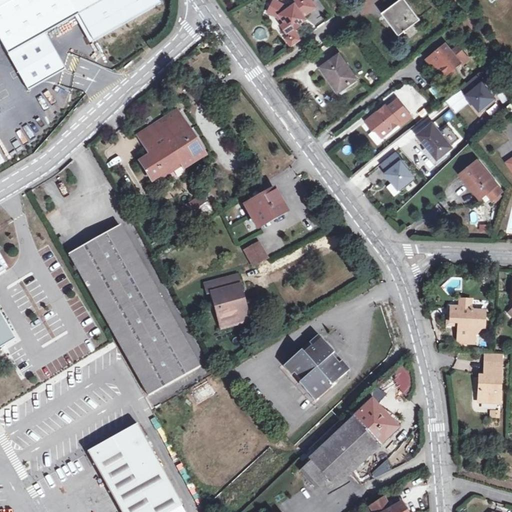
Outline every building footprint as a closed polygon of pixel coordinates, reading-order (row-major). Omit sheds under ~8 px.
[(0,0),(0,36),(10,55),(47,35),(75,19),(89,46),(163,4),(161,0),(0,0)] [(298,21),(305,16),(317,8),(311,0),(297,0),(288,7),(275,1),(270,13),(279,18),(281,16),(287,23),(284,25),(283,26),(288,33),(295,29),(296,28),(297,29),(302,25),(301,24),(298,21)] [(406,0),(402,0),(384,14),(400,35),(421,20),(406,0)] [(307,19),(305,16),(298,21),(301,24),(307,19)] [(288,33),(293,39),(299,35),(295,29),(288,33)] [(47,35),(10,55),(22,77),(30,92),(68,71),(59,55),(47,35)] [(293,39),(287,43),(291,49),(303,40),(299,35),(293,39)] [(447,44),(429,59),(434,66),(443,66),(448,73),(461,63),(463,64),(469,58),(460,46),(453,51),(447,44)] [(341,55),(322,68),(339,92),(358,79),(341,55)] [(434,66),(429,59),(426,61),(432,68),(434,66)] [(465,87),(471,94),(468,96),(483,113),(497,102),(490,93),(492,91),(486,83),(483,85),(477,77),(465,87)] [(411,112),(424,103),(411,83),(385,100),(388,104),(401,96),(411,112)] [(53,87),(51,94),(66,98),(68,91),(53,87)] [(456,112),(469,100),(462,92),(448,104),(456,112)] [(387,105),(367,121),(373,129),(376,129),(382,137),(410,115),(399,100),(389,108),(387,105)] [(180,164),(203,150),(191,130),(190,131),(178,112),(139,136),(151,156),(141,162),(153,182),(180,164)] [(430,116),(412,128),(417,135),(434,122),(430,116)] [(481,133),(492,122),(488,118),(477,129),(481,133)] [(434,124),(419,136),(428,147),(438,160),(441,163),(448,157),(445,154),(453,148),(451,146),(460,140),(449,126),(441,133),(434,124)] [(438,160),(428,147),(424,150),(436,166),(441,163),(438,160)] [(388,173),(386,174),(400,192),(415,180),(408,171),(411,169),(404,160),(402,161),(397,154),(382,165),(388,173)] [(479,161),(461,175),(471,187),(473,186),(482,197),(488,193),(494,200),(502,194),(503,192),(479,161)] [(246,207),(258,227),(287,211),(276,190),(246,207)] [(203,195),(181,209),(191,225),(213,212),(203,195)] [(70,256),(150,397),(200,368),(121,227),(70,256)] [(179,228),(174,231),(177,237),(182,234),(179,228)] [(246,251),(255,266),(269,258),(261,243),(246,251)] [(0,348),(17,339),(0,310),(0,268),(3,267),(0,262),(0,348)] [(239,275),(214,282),(216,291),(212,292),(222,328),(233,325),(231,319),(248,314),(245,302),(240,304),(235,288),(240,286),(242,286),(239,275)] [(216,291),(214,282),(206,284),(209,294),(212,292),(216,291)] [(240,304),(245,302),(240,286),(235,288),(240,304)] [(450,315),(449,322),(452,323),(458,328),(458,331),(458,335),(474,336),(479,329),(483,329),(483,318),(478,318),(478,312),(473,312),(470,308),(470,302),(459,301),(459,308),(450,308),(450,315)] [(231,319),(233,325),(249,321),(248,314),(231,319)] [(452,323),(449,322),(450,315),(445,314),(445,330),(458,331),(458,328),(452,323)] [(474,336),(458,335),(457,344),(474,344),(474,336)] [(302,351),(287,365),(302,382),(300,384),(316,402),(347,373),(332,355),(334,353),(321,338),(304,354),(302,351)] [(485,355),(485,364),(501,365),(501,356),(485,355)] [(485,364),(484,378),(479,377),(478,401),(499,402),(501,365),(485,364)] [(189,391),(195,403),(215,394),(209,381),(189,391)] [(372,396),(382,403),(387,395),(378,388),(372,396)] [(329,477),(334,482),(377,441),(379,444),(397,427),(373,402),(356,419),(354,416),(311,458),(315,462),(329,477)] [(88,452),(121,511),(170,511),(183,505),(138,425),(88,452)] [(320,486),(329,477),(315,462),(306,471),(320,486)] [(376,480),(391,469),(386,462),(371,473),(376,480)] [(371,506),(374,511),(407,511),(402,504),(392,510),(384,498),(371,506)]
